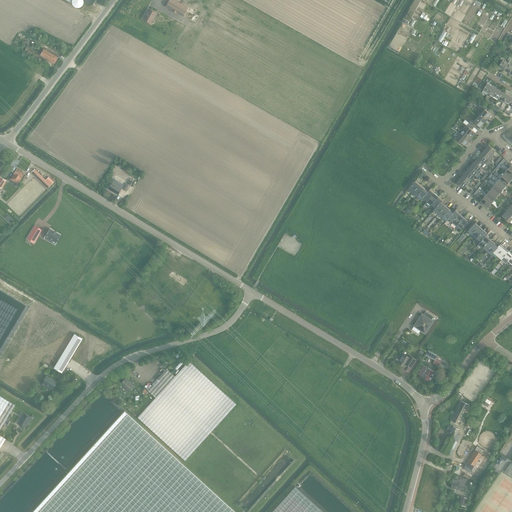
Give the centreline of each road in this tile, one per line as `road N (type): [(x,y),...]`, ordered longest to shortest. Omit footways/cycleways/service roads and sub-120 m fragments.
road 1 (unclassified): [(0,483),(109,368),(223,328),(252,291)]
road 2 (unclassified): [(252,291),(5,141)]
road 3 (unclassified): [(421,406),(404,384),(252,291)]
road 4 (unclassified): [(5,141),(114,0)]
